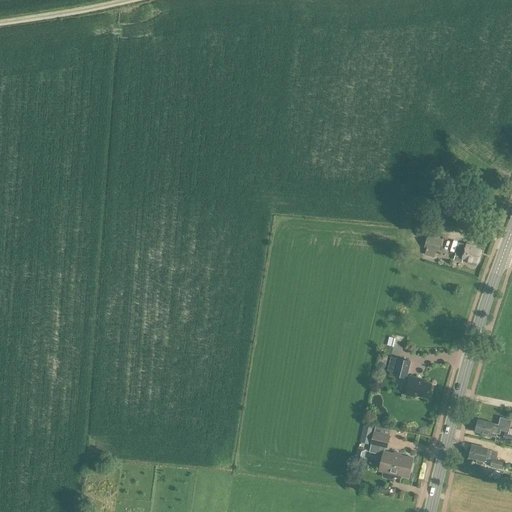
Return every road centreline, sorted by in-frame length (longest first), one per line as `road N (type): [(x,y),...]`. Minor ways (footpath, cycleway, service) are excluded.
road 1 (secondary): [(430,511),(501,252)]
road 2 (track): [(0,23),(127,0)]
